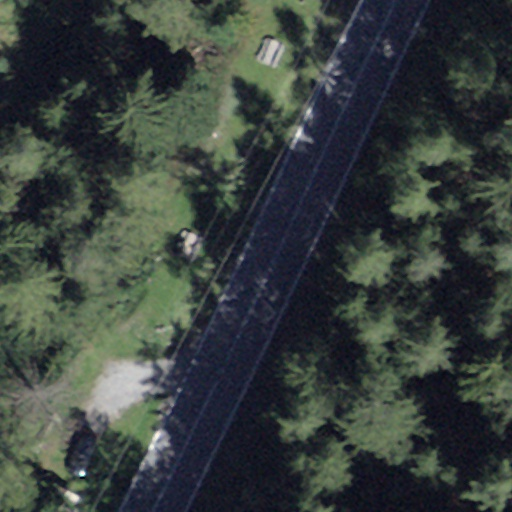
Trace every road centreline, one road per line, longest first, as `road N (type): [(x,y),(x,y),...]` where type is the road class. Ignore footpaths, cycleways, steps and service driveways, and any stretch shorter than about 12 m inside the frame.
road 1 (secondary): [(390,0),(144,511)]
road 2 (track): [(267,257),(157,278),(120,338)]
